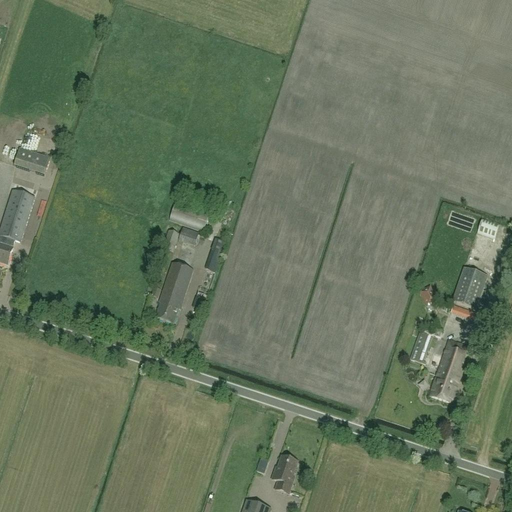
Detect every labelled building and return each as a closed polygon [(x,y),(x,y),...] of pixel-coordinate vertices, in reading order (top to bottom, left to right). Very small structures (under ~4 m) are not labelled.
[(44,177),(50,160),(20,150),(14,168),(44,177)] [(20,244),(34,200),(11,193),(0,229),(0,265),(7,267),(12,250),(14,242),(20,244)] [(170,220),(204,232),(208,219),(174,207),(170,220)] [(477,233),(495,240),(500,226),(482,220),(477,233)] [(194,247),(198,236),(183,231),(179,242),(194,247)] [(172,254),(178,237),(168,233),(161,250),(172,254)] [(469,245),(490,249),(492,242),(471,238),(469,245)] [(215,242),(205,271),(215,274),(225,245),(215,242)] [(180,312),(193,273),(172,266),(159,305),(161,305),(156,321),(173,326),(178,312),(180,312)] [(476,311),(487,278),(464,270),(453,303),(476,311)] [(419,293),(426,306),(428,306),(429,309),(434,306),(432,304),(438,300),(430,286),(419,293)] [(154,289),(151,298),(158,301),(161,292),(154,289)] [(202,311),(206,301),(196,298),(193,308),(202,311)] [(453,307),(451,315),(479,325),(481,316),(453,307)] [(420,332),(410,361),(425,367),(435,338),(440,339),(443,331),(434,328),(434,329),(425,326),(422,333),(420,332)] [(450,405),(470,350),(449,343),(429,398),(450,405)] [(292,479),(298,463),(281,457),(275,474),(274,474),(272,481),(278,483),(275,491),(289,496),(294,480),(292,479)] [(270,511),(271,510),(246,502),(242,511),(270,511)]
